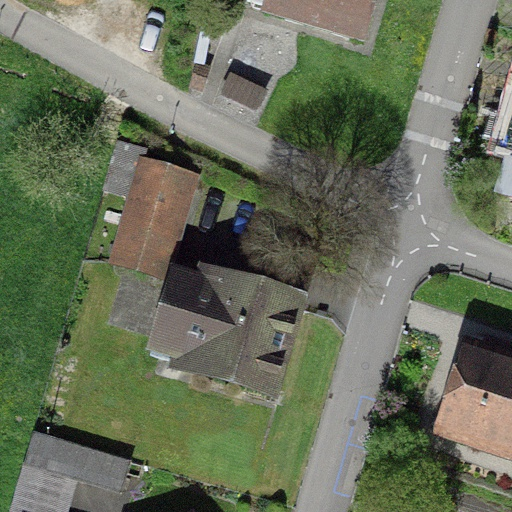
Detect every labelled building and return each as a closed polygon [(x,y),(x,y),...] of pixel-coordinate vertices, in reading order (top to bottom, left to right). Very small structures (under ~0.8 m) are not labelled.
[(265,13),(356,40),(367,0),(243,0),(242,4),(266,11),(265,13)] [(511,132),(494,198),(511,202),(511,88),(508,102),(504,116),(511,118),(511,132)] [(109,265),(141,275),(161,210),(177,214),(187,183),(137,168),(109,265)] [(267,397),(293,309),(228,290),(230,281),(201,272),(198,281),(194,280),(192,287),(169,280),(147,352),(150,352),(154,340),(175,346),(169,366),(190,372),(189,374),(267,397)] [(511,367),(465,352),(438,434),(511,459),(511,367)] [(63,511),(72,484),(115,495),(123,465),(31,439),(22,469),(19,468),(5,511),(63,511)]
